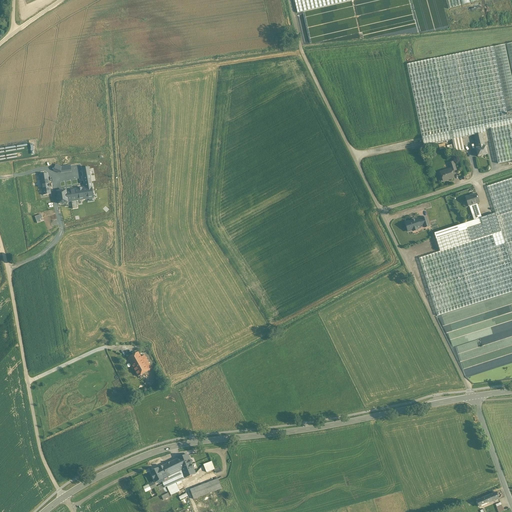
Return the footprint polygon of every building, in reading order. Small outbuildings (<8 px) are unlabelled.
[(294,0),(297,13),(355,0),(294,0)] [(445,0),(448,9),(461,5),(459,0),(445,0)] [(511,118),(511,80),(505,44),(493,47),(508,120),(511,118)] [(493,47),(435,59),(450,132),(493,123),(508,120),(493,47)] [(435,59),(407,65),(422,138),(450,132),(435,59)] [(450,132),(422,138),(423,146),(452,140),(454,152),(464,150),(461,138),(473,135),(482,134),(486,133),(485,130),(490,129),(509,125),(511,124),(511,118),(508,120),(493,123),(450,132)] [(511,137),(509,125),(490,129),(498,164),(511,160),(511,137)] [(482,134),(473,135),(476,148),(477,157),(487,155),(485,146),(482,134)] [(93,154),(61,158),(62,163),(89,159),(93,158),(93,154)] [(93,158),(89,159),(90,168),(100,167),(98,157),(93,158)] [(89,159),(62,163),(54,164),(55,173),(68,171),(82,169),(88,168),(90,168),(89,159)] [(450,169),(440,173),(442,177),(440,178),(441,181),(443,181),(443,182),(454,178),(452,172),(451,169),(450,169)] [(47,174),(40,175),(44,195),(50,194),(48,180),(47,174)] [(90,175),(83,176),(85,188),(74,190),(74,194),(71,194),(72,202),(76,201),(93,198),(90,175)] [(511,178),(487,187),(495,214),(501,231),(501,232),(505,244),(511,242),(511,178)] [(74,190),(66,191),(57,192),(59,204),(67,202),(71,202),(72,202),(71,194),(74,194),(74,190)] [(476,194),(466,198),(468,206),(469,206),(476,204),(479,203),(476,194)] [(94,203),(93,198),(76,201),(77,208),(82,207),(81,205),(94,203)] [(476,204),(469,206),(471,213),(478,211),(476,204)] [(478,211),(471,213),(474,221),(481,219),(481,218),(478,211)] [(483,225),(466,230),(470,242),(471,242),(501,232),(501,231),(495,214),(481,218),(481,219),(483,225)] [(474,221),(465,224),(466,229),(466,230),(483,225),(481,219),(474,221)] [(418,220),(413,222),(412,221),(405,223),(408,232),(413,230),(413,231),(417,230),(417,229),(420,228),(420,226),(423,224),(422,220),(418,221),(418,220)] [(466,229),(436,239),(440,252),(470,242),(466,230),(466,229)] [(440,252),(419,259),(437,316),(511,291),(511,265),(505,244),(501,232),(471,242),(440,252)] [(138,352),(128,358),(130,362),(137,358),(138,359),(141,357),(138,352)] [(152,368),(144,355),(141,357),(149,370),(152,368)] [(141,357),(138,359),(137,358),(130,362),(138,376),(143,374),(149,370),(141,357)] [(149,370),(143,374),(146,377),(154,372),(152,368),(149,370)] [(186,456),(177,459),(182,473),(184,478),(195,474),(187,455),(186,456)] [(162,477),(163,479),(164,481),(165,484),(171,481),(170,479),(178,475),(182,473),(177,459),(163,466),(167,475),(162,477)] [(211,462),(204,465),(207,472),(214,469),(211,462)] [(151,471),(150,472),(155,483),(163,479),(162,477),(167,475),(163,466),(151,471)] [(162,482),(163,484),(165,489),(181,481),(180,479),(178,475),(170,479),(171,481),(165,484),(164,481),(162,482)] [(218,479),(190,490),(193,499),(221,489),(218,479)] [(151,490),(154,489),(157,487),(154,482),(149,485),(151,490)] [(157,487),(154,489),(158,496),(167,491),(165,489),(163,484),(157,487)] [(492,494),(489,495),(490,497),(492,501),(492,502),(499,500),(496,492),(492,494)] [(490,497),(478,501),(480,506),(492,501),(490,497)]
